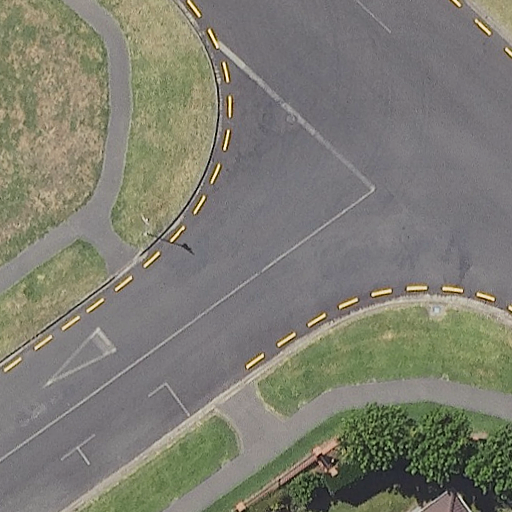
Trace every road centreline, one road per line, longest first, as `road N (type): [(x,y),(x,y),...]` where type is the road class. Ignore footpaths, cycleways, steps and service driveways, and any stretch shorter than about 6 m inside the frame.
road 1 (residential): [(427,148),(0,459)]
road 2 (residential): [(271,0),(427,148)]
